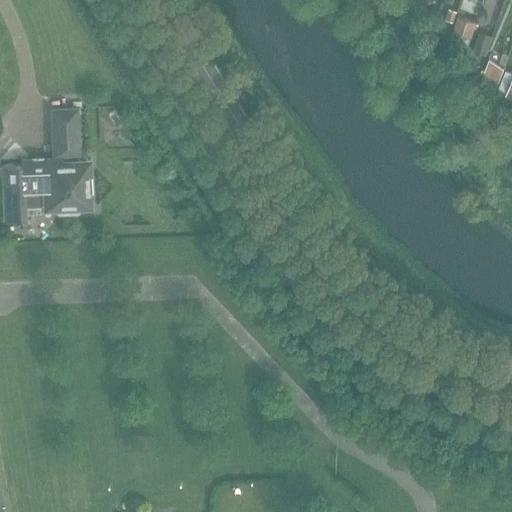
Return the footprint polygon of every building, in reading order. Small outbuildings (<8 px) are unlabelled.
[(459,38),(467,46),(477,21),(458,14),(453,30),(460,33),(459,38)] [(473,50),(486,55),(493,36),(479,31),(473,50)] [(482,75),(496,88),(504,68),(488,58),(484,71),(482,69),(480,73),(482,75)] [(511,72),(505,70),(498,88),(506,91),(504,95),(511,97),(511,72)] [(78,158),(76,158),(76,152),(78,152),(76,106),(49,107),(52,155),(20,156),(20,163),(2,164),(4,220),(25,219),(24,206),(50,205),(58,212),(77,211),(91,195),(90,168),(78,158)]
